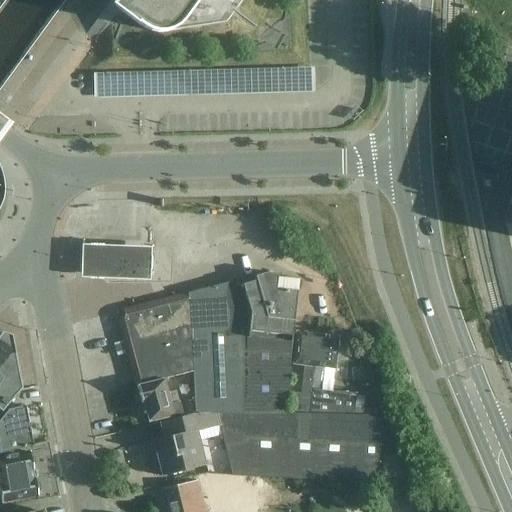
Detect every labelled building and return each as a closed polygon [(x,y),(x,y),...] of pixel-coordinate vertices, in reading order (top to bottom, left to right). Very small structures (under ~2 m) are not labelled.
[(199,0),(124,0),(118,10),(141,27),(149,31),(156,33),(164,33),(171,31),(178,27),(184,21),(199,0)] [(123,246),(81,245),(80,278),(120,279),(150,280),(151,247),(123,246)] [(285,413),(287,393),(299,280),(267,274),(238,282),(238,281),(237,281),(237,282),(190,294),(189,294),(189,295),(125,312),(119,321),(126,343),(138,387),(166,379),(193,373),(197,411),(219,411),(223,426),(233,476),(381,486),(383,417),(354,416),(309,414),(285,413)] [(2,333),(0,335),(0,411),(2,413),(22,389),(12,336),(2,333)] [(301,395),(296,394),(287,393),(285,413),(309,414),(318,335),(296,333),(293,365),(304,366),(301,395)] [(335,370),(339,338),(318,335),(309,414),(354,416),(356,394),(322,390),(324,369),(335,370)] [(181,412),(175,391),(170,393),(166,379),(138,387),(142,404),(144,403),(149,422),(181,412)] [(0,454),(34,447),(33,445),(25,407),(9,411),(0,421),(0,454)] [(199,432),(223,426),(219,411),(197,411),(197,414),(161,423),(165,439),(154,441),(162,477),(208,465),(199,432)] [(0,491),(3,504),(38,497),(37,494),(41,491),(39,483),(35,481),(33,468),(36,465),(35,458),(31,456),(30,453),(0,459),(0,491)] [(206,511),(199,482),(166,490),(171,511),(206,511)]
